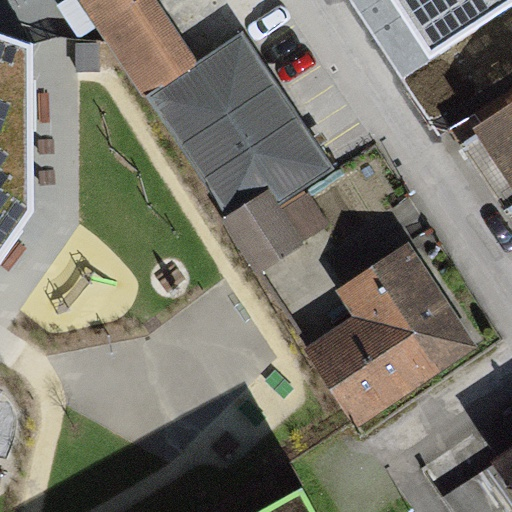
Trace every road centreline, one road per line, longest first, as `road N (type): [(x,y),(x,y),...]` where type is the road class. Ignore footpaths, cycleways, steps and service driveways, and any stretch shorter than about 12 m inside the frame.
road 1 (residential): [(315,0),(511,302)]
road 2 (residential): [(511,369),(392,451)]
